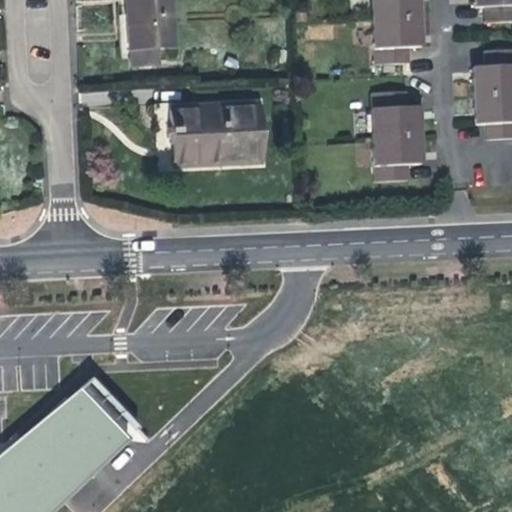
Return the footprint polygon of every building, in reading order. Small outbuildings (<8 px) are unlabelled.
[(121,0),(122,19),(124,62),(124,71),(152,70),(151,52),(167,51),(164,0),(121,0)] [(374,0),(376,46),(405,44),(405,27),(418,26),(416,0),(374,0)] [(511,0),(484,0),(486,9),(511,8),(511,0)] [(115,63),(124,62),(122,19),(113,19),(115,63)] [(511,36),(487,37),(488,53),(473,54),(476,110),(490,110),(491,127),(511,125),(511,36)] [(411,75),(377,75),(378,93),(372,93),(374,151),(377,151),(378,170),(411,169),(411,150),(421,150),(418,93),(412,93),(411,75)] [(200,158),(259,155),(255,108),(170,112),(169,130),(161,130),(162,145),(169,145),(171,171),(200,170),(200,158)] [(260,169),(259,155),(200,158),(200,170),(260,169)] [(0,511),(52,511),(126,440),(77,391),(0,446),(0,511)]
